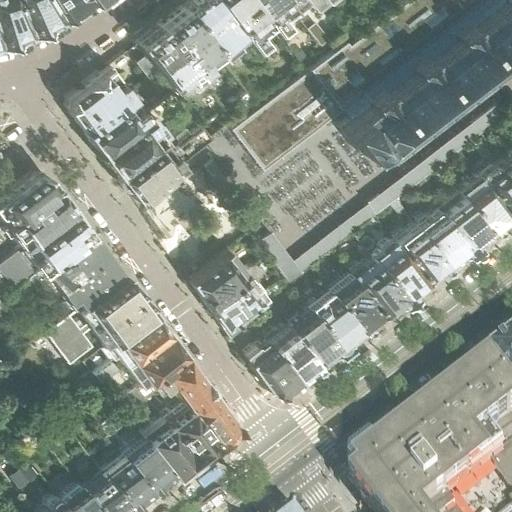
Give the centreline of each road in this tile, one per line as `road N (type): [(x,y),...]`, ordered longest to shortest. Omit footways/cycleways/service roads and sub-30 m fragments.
road 1 (residential): [(276,443),(50,129)]
road 2 (tertiary): [(511,260),(276,443)]
road 3 (tertiary): [(295,470),(511,299)]
road 4 (residential): [(135,0),(17,77)]
